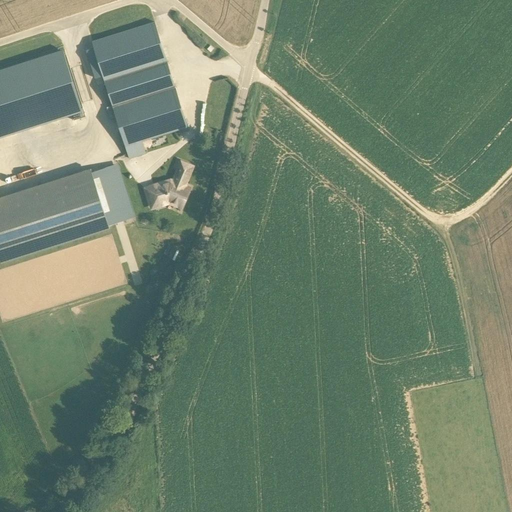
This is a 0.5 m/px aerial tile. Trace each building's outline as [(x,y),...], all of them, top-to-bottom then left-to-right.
[(116,117),(125,147),(142,141),(187,127),(155,22),(92,42),(113,106),(108,108),(111,119),(116,117)] [(0,138),(86,110),(67,48),(0,69),(0,138)] [(146,154),(142,141),(125,147),(129,159),(146,154)] [(161,184),(146,188),(151,206),(169,201),(182,206),(190,189),(184,186),(192,167),(178,161),(175,168),(179,169),(173,181),(161,185),(161,184)] [(91,173),(90,169),(0,196),(0,252),(3,262),(110,229),(108,225),(134,217),(117,164),(91,173)]
